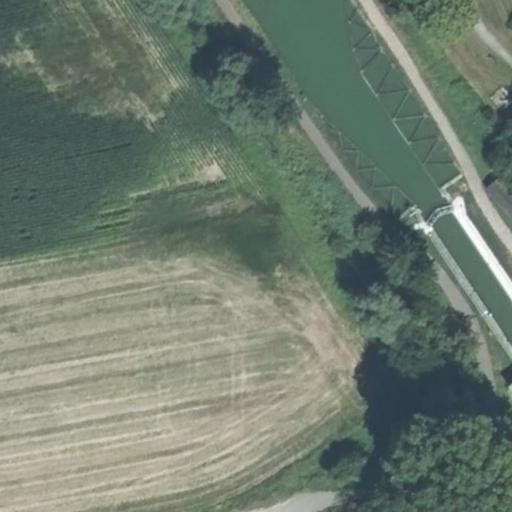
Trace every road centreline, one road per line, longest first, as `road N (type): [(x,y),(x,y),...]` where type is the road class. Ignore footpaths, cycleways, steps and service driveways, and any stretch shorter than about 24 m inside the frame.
road 1 (track): [(511,243),(488,210),(468,158),(362,0)]
road 2 (unclassified): [(286,509),(511,445)]
